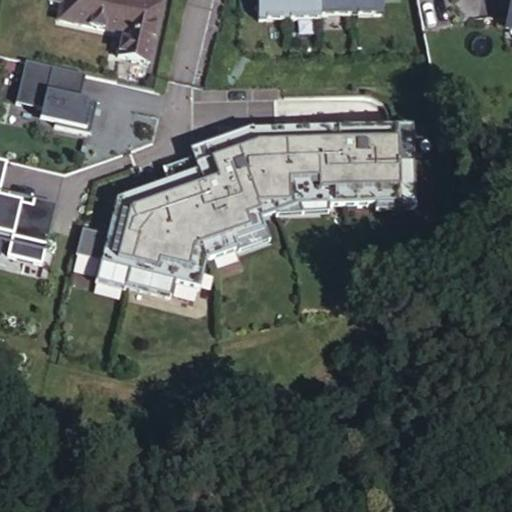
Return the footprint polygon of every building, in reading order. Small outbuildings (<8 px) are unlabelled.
[(48,0),(48,2),(60,5),(57,23),(118,36),(114,60),(151,69),(164,5),(137,0),(48,0)] [(252,0),(254,24),(316,22),(315,0),(252,0)] [(378,23),(377,0),(315,0),(316,22),(316,25),(378,23)] [(511,0),(505,0),(503,41),(511,41),(511,0)] [(50,131),(86,139),(93,107),(76,103),(81,79),(21,66),(11,108),(38,114),(37,118),(52,121),(50,131)] [(264,218),(414,212),(410,126),(249,132),(190,152),(197,172),(119,198),(110,238),(83,232),(74,276),(173,298),(176,286),(199,291),(206,259),(271,239),(264,218)] [(0,163),(0,240),(11,242),(6,261),(41,270),(55,209),(32,204),(30,210),(0,203),(0,188),(5,165),(0,163)]
